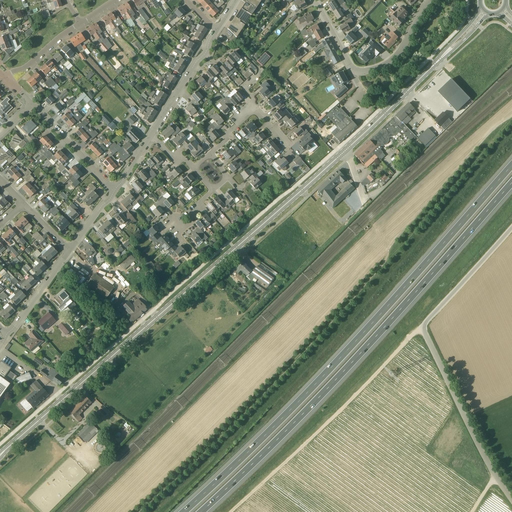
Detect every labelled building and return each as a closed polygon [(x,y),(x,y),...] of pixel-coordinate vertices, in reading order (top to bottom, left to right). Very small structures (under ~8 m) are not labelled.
[(49,11),(61,7),(59,0),(51,3),(50,3),(51,7),(48,8),(49,11)] [(156,9),(159,7),(154,0),(153,0),(151,2),(155,9),(156,9)] [(204,8),(211,2),(209,0),(204,0),(200,4),(204,8)] [(224,3),(222,1),(222,0),(217,5),(217,4),(209,13),(213,17),(218,12),(216,10),(219,7),(219,8),(224,3)] [(260,2),(258,0),(246,0),(227,29),(228,29),(236,37),(260,2)] [(295,12),(303,8),(307,6),(303,0),(300,2),(299,0),(298,0),(295,2),(294,3),(292,6),(295,12)] [(328,5),(333,13),(346,4),(345,3),(342,0),(336,0),(335,1),(328,5)] [(209,13),(217,4),(215,2),(212,5),(210,3),(211,2),(204,8),(209,13)] [(126,3),(122,6),(130,18),(132,21),(135,20),(133,17),(135,15),(126,3)] [(343,13),(350,9),(346,4),(333,13),(338,20),(345,15),(343,13)] [(125,17),(128,20),(130,18),(122,6),(117,9),(123,18),(125,17)] [(408,14),(402,8),(401,8),(400,7),(395,13),(393,11),(388,16),(391,19),(390,19),(398,27),(403,22),(402,21),(408,14)] [(179,19),(185,13),(182,10),(180,8),(168,18),(171,21),(177,16),(179,19)] [(143,18),(146,22),(149,19),(143,11),(139,14),(141,16),(143,18)] [(106,16),(115,29),(117,27),(115,25),(121,21),(115,12),(112,14),(111,13),(106,16)] [(310,21),(314,19),(311,13),(306,15),(300,18),(298,20),(300,24),(306,21),(307,23),(310,21)] [(109,24),(113,30),(115,29),(106,16),(102,19),(106,26),(109,24)] [(147,23),(146,22),(143,18),(141,16),(137,19),(143,26),(147,23)] [(343,33),(347,31),(350,29),(348,26),(354,22),(352,19),(351,19),(343,24),(343,25),(340,28),(343,33)] [(0,32),(9,29),(7,23),(2,25),(0,25),(0,32)] [(98,31),(100,30),(96,23),(91,26),(99,39),(102,42),(108,50),(109,50),(110,51),(113,49),(111,47),(113,46),(106,39),(104,40),(98,31)] [(308,34),(310,37),(320,31),(317,25),(306,30),(306,29),(304,30),(303,29),(301,32),(303,36),(308,34)] [(97,41),(99,39),(91,26),(86,29),(91,36),(93,35),(97,41)] [(207,30),(200,26),(197,31),(195,29),(196,27),(193,26),(192,29),(204,36),(207,30)] [(351,45),(357,39),(353,34),(358,30),(356,27),(345,38),(351,45)] [(0,44),(0,45),(11,41),(11,38),(10,36),(13,34),(18,31),(16,28),(11,31),(8,32),(9,35),(0,37),(0,44)] [(200,41),(204,36),(192,29),(190,31),(193,33),(194,32),(196,33),(193,37),(200,41)] [(371,34),(369,32),(365,29),(361,33),(366,39),(371,34)] [(317,45),(315,42),(324,37),(320,31),(310,37),(311,40),(308,42),(311,48),(317,45)] [(397,37),(394,34),(392,32),(388,36),(388,35),(385,37),(384,36),(380,40),(389,48),(393,44),(392,43),(397,37)] [(85,41),(83,38),(80,34),(75,37),(80,44),(85,41)] [(78,47),(82,53),(82,52),(84,51),(84,50),(82,47),(80,44),(75,37),(70,41),(72,45),(74,48),(77,46),(78,47)] [(328,44),(331,43),(328,38),(321,42),(322,44),(319,46),(314,50),(316,53),(320,49),(328,45),(328,44)] [(12,41),(15,40),(13,40),(11,41),(0,45),(2,51),(4,51),(8,55),(15,49),(12,41)] [(105,53),(108,50),(102,42),(99,45),(105,53)] [(197,47),(190,42),(187,46),(186,46),(186,44),(183,42),(181,45),(194,52),(197,47)] [(334,65),(336,64),(341,61),(331,43),(328,44),(328,45),(320,49),(316,53),(321,49),(321,50),(325,47),(328,54),(329,55),(325,58),(327,61),(331,59),(334,65)] [(382,51),(378,47),(373,43),(364,53),(361,51),(361,52),(369,60),(376,53),(378,55),(382,51)] [(186,49),(183,53),(183,54),(190,58),(194,52),(181,45),(180,48),(183,50),(184,48),(186,49)] [(73,54),(75,52),(70,47),(68,48),(66,46),(61,50),(69,59),(70,58),(70,59),(74,56),(73,55),(74,54),(73,54)] [(298,61),(307,53),(304,50),(295,58),(298,61)] [(236,62),(240,58),(234,52),(230,55),(236,62)] [(66,62),(61,57),(58,53),(52,58),(57,63),(60,61),(66,68),(70,64),(67,61),(66,62)] [(232,65),(236,62),(230,55),(226,59),(228,61),(234,68),(234,67),(232,65)] [(184,69),(172,61),(168,59),(167,62),(170,63),(168,67),(173,70),(180,74),(184,69)] [(184,69),(187,63),(180,59),(178,62),(176,60),(173,59),(172,61),(184,69)] [(44,65),(50,71),(53,68),(55,71),(58,70),(53,64),(49,61),(44,65)] [(234,68),(228,61),(224,64),(230,71),(232,74),(236,70),(234,68)] [(228,73),(230,71),(224,64),(219,68),(220,68),(221,70),(226,75),(228,77),(230,75),(228,73)] [(48,78),(52,74),(50,71),(44,65),(40,69),(48,78)] [(118,75),(124,68),(121,66),(115,71),(118,75)] [(221,70),(220,68),(218,70),(214,66),(209,69),(215,76),(220,73),(223,77),(226,75),(221,70)] [(333,74),(329,67),(323,71),(328,78),(333,74)] [(63,72),(71,79),(73,77),(66,69),(63,72)] [(215,76),(209,69),(205,73),(209,77),(207,79),(211,85),(214,83),(218,79),(215,76)] [(343,95),(349,89),(346,86),(344,84),(350,81),(345,71),(336,76),(339,81),(336,83),(339,87),(341,85),(343,89),(340,92),(343,95)] [(41,84),(44,82),(36,73),(31,77),(37,83),(39,81),(41,84)] [(163,75),(161,78),(174,85),(177,79),(170,75),(168,78),(163,75)] [(34,85),(37,83),(31,77),(26,82),(34,90),(37,88),(34,85)] [(204,81),(201,77),(195,82),(201,88),(205,85),(207,88),(210,86),(211,85),(207,79),(204,81)] [(47,81),(51,86),(52,87),(56,84),(50,78),(47,81)] [(163,86),(170,91),(174,85),(161,78),(160,80),(163,82),(164,81),(166,82),(165,84),(163,86)] [(459,114),(472,101),(453,80),(440,93),(459,114)] [(271,88),(269,86),(265,82),(260,86),(263,89),(259,93),(263,98),(265,96),(267,99),(273,94),(271,91),(270,92),(268,90),(271,88)] [(40,97),(44,94),(45,93),(42,89),(37,93),(40,97)] [(231,94),(239,103),(243,99),(240,96),(242,94),(238,89),(236,91),(235,90),(234,90),(231,93),(231,94)] [(167,96),(160,92),(157,96),(156,95),(156,93),(153,91),(151,94),(163,102),(167,96)] [(202,98),(200,95),(196,92),(191,96),(194,100),(192,102),(198,109),(200,106),(203,104),(200,100),(202,98)] [(49,106),(57,98),(53,93),(44,101),(49,106)] [(160,107),(163,102),(151,94),(150,97),(153,99),(154,100),(153,103),(160,107)] [(234,106),(239,103),(231,94),(227,97),(226,97),(224,99),(229,105),(232,103),(234,106)] [(4,113),(6,115),(13,108),(7,103),(10,100),(7,97),(2,102),(0,103),(0,104),(2,107),(0,109),(0,118),(1,119),(3,117),(2,116),(4,113)] [(276,105),(278,107),(280,109),(284,105),(283,103),(284,102),(280,97),(277,100),(274,97),(268,103),(272,108),(276,105)] [(227,107),(229,105),(224,99),(219,103),(222,106),(219,109),(224,115),(230,110),(227,107)] [(56,114),(66,105),(61,100),(52,109),(56,114)] [(91,100),(87,103),(91,107),(89,109),(92,113),(97,107),(91,100)] [(202,114),(198,109),(192,102),(189,105),(190,106),(185,110),(191,117),(196,113),(199,116),(202,114)] [(378,133),(355,155),(362,163),(379,146),(383,146),(386,145),(388,143),(388,142),(389,140),(389,137),(395,136),(402,130),(404,132),(403,133),(410,141),(416,136),(409,128),(406,125),(412,120),(410,118),(416,112),(414,109),(409,103),(395,116),(378,133)] [(82,107),(79,104),(72,111),(75,114),(82,107)] [(150,108),(147,113),(145,112),(146,110),(143,108),(141,106),(139,108),(141,111),(144,112),(146,114),(153,118),(157,112),(150,108)] [(340,108),(339,109),(337,106),(327,116),(338,128),(337,128),(346,137),(355,129),(355,128),(357,126),(340,108)] [(66,123),(71,118),(70,116),(72,114),(71,113),(72,113),(69,110),(67,113),(62,118),(66,123)] [(283,121),(290,115),(286,110),(282,113),(279,110),(272,116),(277,122),(281,119),(283,121)] [(146,114),(144,112),(141,111),(140,113),(143,115),(145,116),(144,117),(143,119),(150,124),(153,118),(146,114)] [(441,126),(449,118),(443,112),(435,121),(441,126)] [(75,116),(78,113),(72,118),(71,118),(66,123),(70,128),(75,123),(76,123),(81,118),(80,117),(78,118),(75,116)] [(223,121),(220,118),(217,115),(212,119),(212,120),(210,122),(217,130),(222,126),(220,124),(223,121)] [(291,128),(295,125),(298,122),(293,117),(290,115),(283,121),(286,125),(287,124),(291,128)] [(131,116),(127,120),(132,125),(136,121),(131,116)] [(75,133),(80,138),(84,133),(88,130),(85,126),(88,124),(84,120),(77,126),(77,127),(78,126),(79,128),(75,133)] [(112,131),(115,129),(117,127),(112,122),(110,123),(107,126),(112,131)] [(215,132),(217,130),(210,122),(208,123),(210,125),(207,128),(211,133),(207,136),(213,142),(217,138),(217,137),(218,136),(215,132)] [(253,131),(256,128),(251,122),(242,131),(241,130),(238,133),(243,138),(246,136),(244,134),(248,131),(252,135),(252,136),(255,133),(253,131)] [(28,134),(32,130),(36,127),(32,123),(30,124),(28,123),(22,129),(28,134)] [(141,138),(138,134),(132,129),(130,126),(128,128),(126,127),(123,130),(127,134),(136,143),(141,138)] [(177,127),(173,130),(169,126),(164,131),(164,132),(161,135),(165,140),(171,134),(173,137),(180,131),(177,127)] [(303,136),(307,133),(308,132),(305,129),(303,131),(300,127),(293,133),(298,138),(301,134),(303,136)] [(337,145),(346,137),(337,128),(331,133),(335,137),(332,139),(337,145)] [(436,136),(435,135),(428,128),(418,139),(425,146),(436,136)] [(95,131),(93,132),(91,133),(88,130),(84,133),(80,138),(84,143),(89,138),(91,140),(90,141),(91,141),(98,134),(95,131)] [(257,145),(265,138),(260,132),(257,135),(255,133),(252,136),(252,135),(248,138),(253,144),(255,142),(257,145)] [(183,145),(188,141),(181,133),(172,141),(177,146),(181,143),(183,145)] [(303,149),(304,150),(306,148),(308,150),(312,146),(311,145),(314,142),(311,139),(312,137),(308,133),(302,138),(305,141),(300,145),(301,146),(300,147),(302,149),(303,149)] [(22,141),(19,138),(16,135),(13,138),(14,139),(8,144),(14,150),(14,149),(16,152),(19,149),(20,149),(21,149),(23,147),(25,149),(31,144),(25,138),(22,141)] [(25,138),(31,144),(35,139),(32,135),(30,138),(28,136),(25,138)] [(106,140),(104,138),(101,135),(89,147),(93,152),(101,145),(103,143),(106,140)] [(43,146),(49,140),(45,136),(36,144),(38,146),(41,143),(43,146)] [(198,145),(197,146),(193,141),(195,139),(193,137),(188,141),(183,145),(185,148),(186,147),(191,152),(190,153),(191,152),(197,146),(198,145)] [(45,153),(43,154),(46,158),(51,153),(48,150),(50,148),(53,145),(49,140),(43,146),(45,148),(42,150),(45,153)] [(117,151),(121,155),(125,160),(130,156),(128,154),(136,147),(133,143),(130,140),(117,151)] [(266,153),(275,146),(270,141),(264,147),(261,144),(256,149),(259,152),(262,149),(266,153)] [(110,151),(114,148),(117,145),(114,142),(108,148),(110,151)] [(106,150),(104,147),(101,145),(93,152),(98,157),(106,150)] [(203,151),(199,147),(198,145),(197,146),(191,152),(190,153),(194,158),(203,151)] [(232,160),(236,157),(241,152),(236,146),(233,148),(233,149),(233,150),(231,152),(228,150),(222,155),(227,160),(230,158),(232,160)] [(272,157),(279,151),(275,146),(266,153),(271,158),(267,161),(270,164),(274,160),(272,157)] [(116,160),(112,156),(117,151),(114,148),(110,151),(112,153),(105,160),(102,163),(106,168),(113,162),(116,160)] [(6,153),(5,152),(1,149),(0,149),(0,163),(5,159),(10,164),(16,158),(9,150),(6,153)] [(59,151),(56,154),(54,156),(51,153),(46,158),(49,161),(51,159),(53,162),(55,163),(58,161),(64,155),(59,151)] [(62,165),(64,163),(68,160),(64,155),(58,161),(60,163),(58,166),(59,168),(58,169),(61,173),(65,168),(62,165)] [(158,166),(163,162),(157,155),(154,157),(152,156),(150,157),(158,166)] [(296,165),(302,161),(298,156),(293,161),(296,165)] [(160,168),(158,166),(150,157),(149,159),(149,160),(146,163),(151,168),(154,166),(157,170),(160,168)] [(284,166),(287,163),(285,161),(285,160),(284,159),(283,158),(281,160),(279,158),(274,162),(278,167),(277,168),(279,171),(281,169),(282,171),(284,171),(286,169),(286,168),(284,166)] [(239,171),(246,166),(241,161),(237,164),(234,161),(228,167),(233,173),(237,169),(239,171)] [(116,165),(113,162),(106,168),(111,173),(114,170),(115,171),(120,166),(118,163),(116,165)] [(11,177),(17,172),(15,169),(18,167),(16,165),(7,173),(11,177)] [(74,166),(68,171),(65,168),(61,173),(64,176),(65,174),(68,177),(71,174),(72,176),(78,170),(74,166)] [(172,181),(182,172),(177,167),(172,172),(170,169),(165,174),(169,178),(172,181)] [(24,180),(31,173),(28,170),(25,172),(21,168),(17,172),(11,177),(16,182),(21,177),(24,180)] [(250,180),(257,175),(252,169),(249,171),(247,168),(240,174),(243,177),(242,178),(245,180),(248,177),(250,180)] [(77,180),(79,178),(82,175),(78,170),(72,176),(74,178),(71,181),(73,183),(72,185),(75,188),(77,186),(80,183),(77,180)] [(147,174),(146,174),(143,170),(138,174),(141,177),(140,177),(144,182),(148,179),(150,181),(154,178),(149,172),(147,174)] [(342,183),(346,179),(347,179),(339,171),(310,196),(316,202),(323,196),(333,209),(355,188),(350,184),(336,197),(330,190),(338,184),(341,182),(342,183)] [(22,188),(26,193),(32,187),(30,185),(35,180),(30,175),(31,173),(24,180),(27,183),(22,188)] [(371,182),(377,177),(372,173),(367,178),(362,182),(363,186),(368,185),(371,182)] [(177,180),(178,180),(181,185),(184,188),(185,189),(188,185),(194,180),(189,174),(186,177),(184,175),(177,180)] [(385,183),(390,179),(385,174),(381,178),(384,181),(385,183)] [(255,189),(255,190),(262,184),(259,181),(261,180),(257,175),(250,180),(252,182),(250,184),(253,187),(251,188),(253,190),(255,189)] [(133,188),(136,192),(134,194),(141,202),(144,200),(138,194),(143,190),(142,189),(143,188),(136,180),(131,185),(134,188),(133,188)] [(85,193),(93,202),(98,197),(93,191),(96,189),(92,184),(88,187),(90,188),(85,193)] [(39,189),(38,188),(35,185),(32,187),(26,193),(30,197),(39,189)] [(187,193),(188,195),(192,199),(199,192),(197,189),(196,190),(193,187),(187,193)] [(233,199),(235,198),(229,191),(224,196),(228,200),(225,202),(231,209),(230,207),(235,203),(233,199)] [(93,202),(85,193),(80,198),(78,196),(75,200),(80,204),(83,201),(88,207),(93,202)] [(142,203),(141,202),(134,194),(131,196),(130,194),(125,199),(133,208),(135,205),(132,202),(135,200),(139,205),(142,203)] [(41,208),(47,203),(44,200),(47,198),(45,196),(37,204),(41,208)] [(174,204),(168,198),(166,200),(162,196),(157,201),(158,202),(163,208),(166,206),(168,209),(174,204)] [(223,204),(220,200),(216,197),(213,200),(214,201),(212,203),(218,209),(221,207),(222,209),(224,206),(227,210),(228,209),(229,210),(231,209),(225,202),(223,204)] [(51,214),(56,209),(60,205),(57,202),(56,204),(51,199),(47,203),(41,208),(41,210),(42,211),(44,211),(45,213),(48,211),(51,214)] [(128,212),(133,208),(125,199),(120,203),(128,212)] [(161,210),(163,208),(158,202),(154,205),(156,208),(152,211),(158,218),(163,213),(161,210)] [(216,212),(218,209),(212,203),(210,204),(209,203),(206,206),(212,213),(210,216),(215,222),(215,221),(217,219),(214,215),(217,213),(216,212)] [(78,210),(74,206),(72,204),(67,208),(71,212),(67,215),(72,221),(78,215),(75,212),(78,210)] [(59,212),(56,209),(51,214),(53,217),(57,213),(59,212)] [(126,215),(132,222),(134,219),(129,212),(126,215)] [(126,215),(123,217),(121,214),(115,219),(117,220),(117,221),(121,226),(124,224),(126,226),(132,222),(126,215)] [(208,217),(205,214),(202,217),(203,219),(201,221),(207,227),(210,225),(208,223),(211,221),(213,223),(215,222),(210,216),(208,217)] [(59,218),(62,221),(56,226),(59,229),(59,230),(59,231),(64,236),(68,232),(64,228),(67,226),(66,225),(68,223),(61,216),(59,218)] [(31,230),(30,229),(32,227),(23,217),(18,221),(24,227),(28,232),(31,230)] [(21,229),(24,227),(18,221),(14,226),(22,234),(24,232),(21,229)] [(115,229),(111,225),(108,221),(103,225),(110,234),(111,234),(115,229)] [(207,227),(201,221),(199,222),(198,221),(195,224),(198,228),(196,230),(204,239),(205,240),(208,238),(203,233),(206,231),(205,230),(207,227)] [(98,230),(106,238),(110,234),(103,225),(98,230)] [(152,241),(158,236),(156,234),(159,231),(157,229),(158,228),(155,225),(148,231),(150,234),(147,236),(152,241)] [(13,237),(16,241),(19,238),(14,233),(10,229),(5,233),(11,239),(13,237)] [(202,241),(204,239),(196,230),(191,234),(193,236),(190,238),(198,247),(203,242),(202,241)] [(9,241),(11,239),(5,233),(1,237),(9,246),(11,244),(9,241)] [(40,235),(36,238),(40,243),(48,236),(46,233),(42,237),(40,235)] [(158,248),(168,240),(165,237),(164,238),(163,236),(160,238),(158,236),(152,241),(156,246),(158,248)] [(169,252),(175,247),(171,243),(170,242),(169,243),(167,241),(168,240),(158,248),(161,251),(164,248),(166,251),(167,250),(169,252)] [(97,253),(92,248),(88,244),(84,248),(85,249),(83,251),(90,259),(97,253)] [(45,249),(52,257),(57,253),(50,245),(45,249)] [(119,254),(124,250),(120,246),(116,250),(119,254)] [(19,255),(11,247),(9,249),(15,256),(16,257),(19,255)] [(183,255),(186,259),(189,256),(181,247),(177,250),(175,247),(169,252),(167,255),(168,257),(171,254),(174,258),(177,256),(180,258),(183,255)] [(47,262),(52,257),(45,249),(40,253),(37,250),(35,252),(39,256),(41,254),(43,255),(42,256),(47,262)] [(124,250),(118,256),(121,259),(127,253),(124,250)] [(119,264),(124,270),(136,260),(130,254),(119,264)] [(47,267),(41,262),(38,259),(36,261),(38,264),(36,266),(42,272),(47,267)] [(274,279),(262,270),(257,266),(252,271),(241,261),(236,266),(239,270),(252,282),(252,281),(254,283),(257,279),(268,287),(274,279)] [(37,276),(42,272),(36,266),(31,271),(37,276)] [(15,284),(16,284),(18,282),(5,268),(3,270),(7,274),(9,276),(12,279),(12,280),(15,284)] [(106,299),(114,288),(94,274),(86,285),(106,299)] [(74,280),(80,285),(85,280),(79,275),(74,280)] [(36,282),(33,278),(31,276),(26,281),(31,287),(36,282)] [(26,281),(24,279),(19,284),(26,291),(31,287),(26,281)] [(25,297),(20,291),(19,291),(18,289),(13,293),(21,301),(25,297)] [(69,297),(67,294),(64,291),(58,296),(64,303),(58,308),(61,312),(67,307),(70,310),(73,308),(73,309),(77,306),(73,302),(72,302),(68,298),(69,297)] [(16,306),(21,301),(13,293),(8,298),(16,306)] [(131,316),(128,319),(131,323),(135,320),(147,309),(138,299),(131,305),(128,301),(122,307),(131,316)] [(15,311),(11,308),(8,304),(3,309),(5,310),(10,316),(15,311)] [(0,314),(5,320),(10,316),(5,310),(0,314)] [(45,331),(55,321),(48,313),(38,323),(41,326),(44,330),(45,331)] [(72,331),(64,321),(58,326),(66,336),(72,331)] [(24,344),(27,347),(31,352),(32,352),(34,354),(40,349),(38,347),(44,342),(34,330),(28,335),(30,338),(24,344)] [(212,350),(209,347),(204,352),(208,355),(212,350)] [(0,399),(17,376),(9,371),(10,368),(3,363),(1,361),(0,362),(0,399)] [(63,380),(53,373),(51,376),(42,370),(39,373),(51,382),(52,381),(59,386),(63,380)] [(18,385),(32,379),(29,373),(16,379),(18,385)] [(37,394),(27,402),(33,408),(48,395),(43,389),(40,386),(36,381),(30,386),(37,394)] [(91,403),(88,400),(85,397),(69,412),(79,422),(82,418),(79,415),(91,403)] [(110,412),(103,405),(98,410),(105,418),(110,412)] [(82,440),(95,427),(90,422),(77,435),(82,440)]
